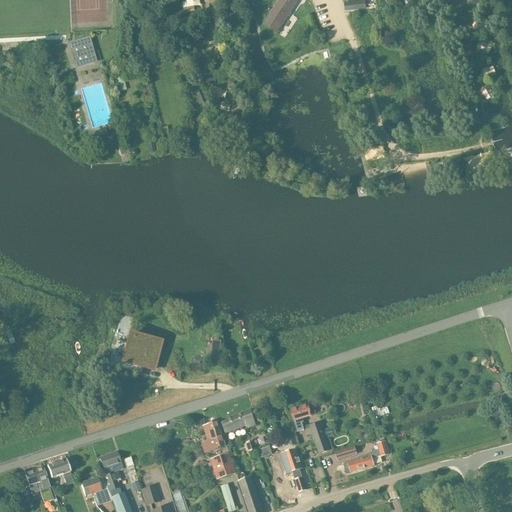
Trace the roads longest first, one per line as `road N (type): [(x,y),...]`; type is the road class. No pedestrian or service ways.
road 1 (tertiary): [(0,466),(511,304)]
road 2 (unclassified): [(300,511),(464,464)]
road 3 (track): [(288,178),(244,133),(214,44)]
